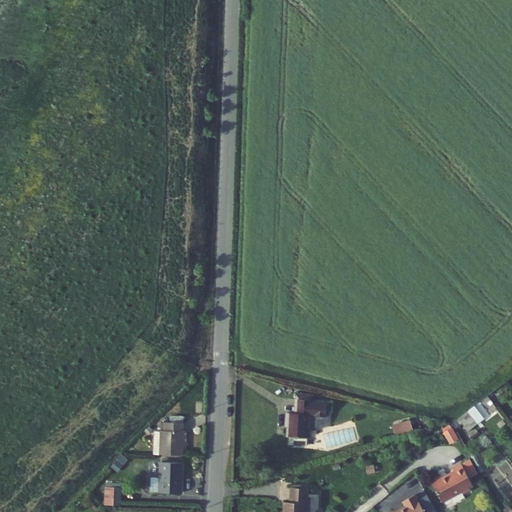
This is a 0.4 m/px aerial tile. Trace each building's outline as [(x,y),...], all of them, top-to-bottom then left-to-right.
[(323,393),(306,393),(305,407),(299,407),(299,431),(300,431),(300,439),(318,440),(318,431),(319,431),(320,408),(323,408),(323,393)] [(478,402),(470,409),(481,422),(489,416),(478,402)] [(160,445),(189,448),(192,416),(173,415),(172,423),(168,422),(168,423),(162,422),(160,445)] [(484,471),(473,452),(465,457),(466,460),(454,467),(453,466),(444,471),(455,491),(474,480),(475,482),(483,478),(482,476),(484,471)] [(169,454),(167,484),(188,486),(190,456),(169,454)] [(502,472),(504,470),(511,479),(511,468),(504,460),(497,466),(502,472)] [(125,496),(127,478),(111,477),(109,495),(125,496)] [(297,496),(296,511),(316,511),(317,497),(321,497),(321,480),(303,480),(302,497),(297,496)] [(413,499),(402,505),(405,511),(437,511),(439,511),(438,510),(441,508),(428,484),(415,491),(418,497),(413,499)]
